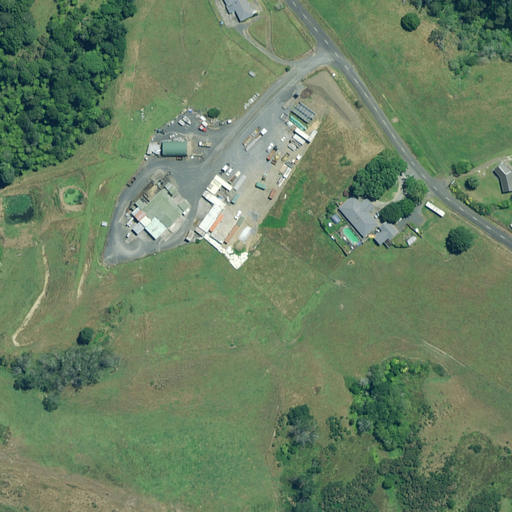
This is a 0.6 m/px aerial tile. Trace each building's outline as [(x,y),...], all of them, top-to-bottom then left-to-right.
[(253,15),(246,0),(224,0),(231,13),(236,11),(241,21),(253,15)] [(187,155),(186,142),(162,143),(163,156),(187,155)] [(511,177),(511,172),(503,163),(494,170),(500,178),(503,192),(511,190),(511,177)] [(177,191),(170,182),(165,186),(172,195),(177,191)] [(140,222),(145,228),(156,239),(184,213),(178,207),(162,190),(146,205),(140,199),(136,203),(139,207),(132,214),(140,222)] [(215,197),(206,191),(202,196),(215,204),(200,227),(208,233),(226,205),(222,202),(226,195),(219,191),(215,197)] [(360,205),(353,197),(339,209),(364,237),(378,224),(368,213),(374,207),(367,199),(360,205)] [(178,207),(184,213),(190,207),(184,201),(178,207)] [(399,232),(389,219),(379,228),(382,231),(374,238),(380,245),(388,238),(389,240),(399,232)] [(145,228),(140,222),(133,229),(138,234),(145,228)]
